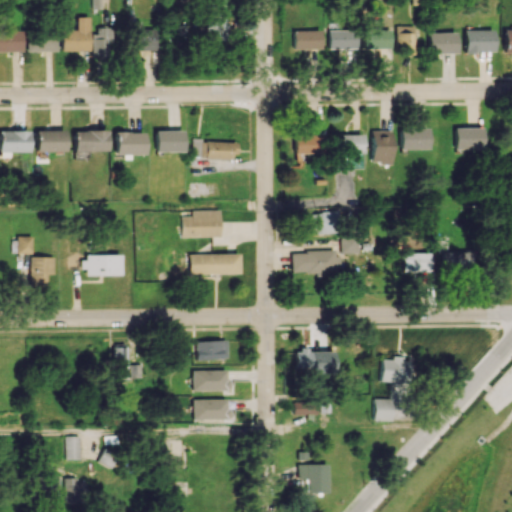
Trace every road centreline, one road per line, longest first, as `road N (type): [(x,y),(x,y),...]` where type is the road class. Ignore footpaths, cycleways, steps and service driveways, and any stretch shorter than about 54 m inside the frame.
road 1 (residential): [(511,88),(0,94)]
road 2 (residential): [(511,312),(0,318)]
road 3 (residential): [(265,206),(266,511)]
road 4 (tertiary): [(511,338),(352,511)]
road 5 (residential): [(264,0),(265,206)]
